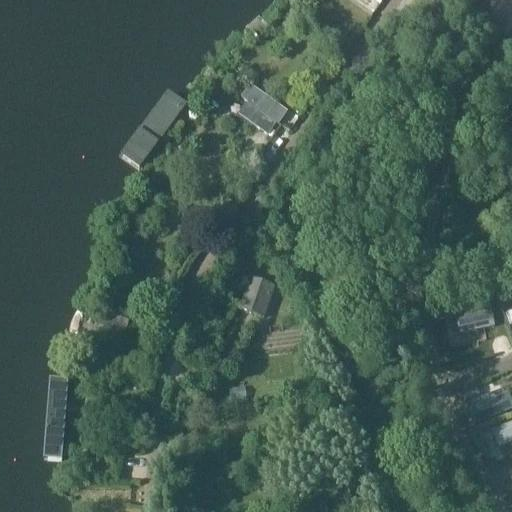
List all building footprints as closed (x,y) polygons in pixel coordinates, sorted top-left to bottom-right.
[(120,160),(144,177),(144,173),(190,105),(167,88),(120,160)] [(245,105),(236,117),(250,126),(258,114),(245,105)] [(261,318),(271,287),(252,282),(243,312),(261,318)] [(486,301),(450,308),(456,336),(492,329),(486,301)] [(432,310),(435,324),(443,322),(440,308),(432,310)] [(108,316),(104,329),(123,335),(126,322),(108,316)] [(146,370),(151,346),(137,344),(132,368),(146,370)] [(474,386),(460,392),(464,402),(478,396),(474,386)] [(511,413),(511,412),(506,398),(464,414),(472,430),(511,413)] [(511,443),(511,425),(488,435),(494,451),(511,443)] [(110,478),(111,469),(89,467),(88,476),(110,478)]
